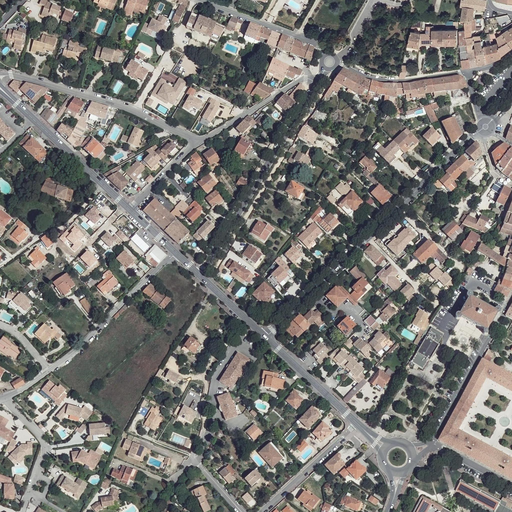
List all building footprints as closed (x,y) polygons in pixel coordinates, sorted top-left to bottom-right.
[(53,17),(57,19),(59,15),(60,13),(61,9),(48,3),(49,2),(43,0),(41,0),(40,5),(45,7),(47,8),(47,10),(44,9),(42,14),(49,17),(48,19),(52,20),(53,17)] [(94,0),(93,3),(99,6),(100,4),(108,7),(107,9),(113,12),(117,0),(94,0)] [(136,9),(145,12),(149,3),(140,0),(137,0),(136,2),(130,0),(128,0),(124,12),(131,15),(133,10),(136,9)] [(485,9),(486,0),(461,0),(461,6),(464,6),(464,5),(474,7),(474,8),(477,8),(485,9)] [(99,6),(97,12),(105,15),(107,9),(108,7),(100,4),(99,6)] [(474,9),(474,8),(474,7),(464,5),(464,6),(461,20),(464,20),(472,19),(473,19),(474,9)] [(64,14),(60,13),(59,15),(63,17),(62,21),(70,24),(74,15),(66,11),(64,14)] [(179,24),(183,14),(177,11),(173,22),(179,24)] [(218,41),(225,29),(192,15),(186,28),(218,41)] [(508,15),(496,17),(499,25),(511,19),(508,15)] [(168,19),(161,16),(158,23),(153,21),(150,26),(149,26),(145,34),(151,36),(153,31),(161,35),(163,30),(166,32),(168,27),(165,26),(168,19)] [(243,22),(232,18),(227,26),(235,29),(238,23),(242,25),(243,22)] [(261,29),(251,25),(245,36),(256,40),(261,29)] [(10,30),(7,41),(12,42),(15,44),(14,46),(22,48),(24,41),(22,41),(24,35),(26,35),(27,30),(19,28),(18,33),(10,30)] [(265,30),(261,29),(256,40),(260,42),(265,30)] [(272,33),(265,30),(260,42),(267,45),(272,33)] [(420,44),(433,44),(432,33),(432,30),(427,30),(427,33),(421,34),(421,38),(420,44)] [(457,44),(457,30),(432,30),(432,33),(433,44),(457,44)] [(511,48),(511,47),(511,34),(509,30),(504,33),(503,34),(511,48)] [(411,31),(408,45),(419,48),(420,47),(420,44),(421,38),(419,37),(420,33),(414,32),(411,31)] [(282,37),(272,33),(267,45),(277,48),(282,37)] [(501,56),(511,48),(503,34),(500,36),(497,38),(499,43),(501,56)] [(481,35),(474,36),(473,45),(475,45),(475,42),(481,40),(481,39),(481,35)] [(46,48),(54,50),(57,40),(43,36),(41,43),(34,41),(31,53),(36,54),(37,51),(45,53),(46,51),(46,48)] [(288,39),(282,37),(277,48),(284,51),(288,39)] [(294,41),(288,39),(284,51),(290,53),(294,41)] [(478,64),(486,63),(484,46),(482,47),(481,40),(475,42),(475,45),(476,48),(478,64)] [(76,58),(79,59),(84,60),(87,49),(80,47),(80,44),(70,41),(69,46),(74,47),(73,52),(64,50),(62,57),(66,59),(67,57),(71,58),(70,60),(75,61),(76,60),(76,58)] [(303,45),(294,41),(290,53),(298,56),(303,45)] [(501,57),(501,56),(499,43),(492,45),(494,60),(501,57)] [(463,68),(471,66),(468,50),(467,44),(460,45),(461,51),(460,51),(463,68)] [(309,47),(303,45),(298,56),(305,59),(309,47)] [(486,63),(494,60),(492,45),(486,46),(484,46),(486,63)] [(114,56),(120,58),(121,54),(98,47),(95,58),(112,63),(114,56)] [(314,49),(309,47),(305,59),(307,60),(311,62),(314,49)] [(471,66),(478,64),(476,48),(473,49),(468,50),(471,66)] [(132,60),(126,70),(131,72),(135,75),(135,74),(139,76),(139,77),(144,80),(149,71),(144,68),(143,69),(139,67),(140,66),(140,65),(132,60)] [(267,74),(273,78),(281,64),(273,60),(267,74)] [(281,64),(273,78),(275,79),(277,75),(285,78),(285,76),(290,68),(281,64)] [(402,65),(400,75),(399,78),(406,77),(408,66),(402,65)] [(299,78),(301,77),(303,72),(298,70),(298,71),(290,68),(285,76),(294,80),(296,76),(299,78)] [(334,81),(324,97),(328,99),(334,89),(337,83),(362,97),(362,96),(365,97),(366,95),(363,93),(365,91),(368,92),(370,82),(365,80),(343,69),(334,81)] [(460,77),(431,81),(434,93),(434,97),(446,96),(445,92),(452,91),(453,98),(466,97),(465,89),(466,89),(463,79),(460,77)] [(173,104),(186,83),(179,78),(173,89),(172,90),(163,85),(163,86),(158,84),(152,94),(156,97),(158,95),(163,98),(162,100),(168,104),(169,102),(173,104)] [(172,90),(173,89),(164,84),(166,82),(161,79),(158,84),(163,86),(163,85),(172,90)] [(12,89),(17,93),(20,90),(26,84),(14,81),(12,83),(11,86),(12,89)] [(263,101),(275,92),(268,88),(262,85),(260,84),(258,86),(250,81),(245,92),(263,101)] [(431,81),(424,82),(426,94),(431,93),(434,93),(431,81)] [(371,82),(371,83),(369,94),(370,96),(371,97),(373,99),(374,97),(375,94),(381,95),(383,85),(371,82)] [(424,82),(416,83),(419,96),(419,99),(424,98),(424,95),(426,94),(424,82)] [(409,85),(402,85),(404,95),(406,95),(406,99),(412,99),(411,97),(419,96),(416,83),(409,85)] [(20,90),(26,95),(34,86),(26,84),(20,90)] [(295,104),(305,88),(300,84),(289,98),(295,104)] [(397,85),(383,85),(381,95),(385,96),(384,103),(390,104),(397,105),(397,96),(397,85)] [(34,86),(26,95),(35,104),(48,90),(34,86)] [(185,105),(190,108),(193,104),(200,108),(204,102),(194,95),(198,89),(192,86),(187,94),(190,96),(185,105)] [(295,104),(289,98),(285,95),(277,103),(279,106),(284,110),(287,113),(295,104)] [(56,115),(61,118),(65,113),(68,108),(75,99),(76,98),(69,96),(56,115)] [(84,104),(75,99),(68,108),(70,109),(77,114),(79,114),(84,104)] [(218,108),(221,103),(212,99),(209,103),(212,105),(203,118),(211,123),(219,109),(218,108)] [(88,114),(98,118),(101,106),(92,103),(87,113),(88,114)] [(432,123),(432,124),(432,123),(438,120),(433,111),(430,105),(429,105),(424,107),(432,123)] [(101,106),(98,118),(105,120),(109,108),(101,106)] [(77,114),(70,109),(67,114),(75,118),(77,114)] [(44,119),(54,128),(61,118),(56,115),(50,110),(46,116),(44,119)] [(257,123),(260,125),(267,118),(262,113),(255,121),(257,123)] [(452,145),(467,130),(460,115),(458,116),(457,113),(454,114),(456,117),(453,118),(441,123),(448,136),(450,140),(452,145)] [(255,121),(249,116),(236,129),(242,135),(251,126),(252,127),(254,126),(253,125),(255,123),(255,124),(257,123),(255,121)] [(75,130),(73,132),(82,136),(88,125),(85,123),(87,119),(86,118),(84,117),(84,118),(81,117),(80,121),(75,130)] [(2,123),(0,124),(0,133),(8,142),(15,134),(9,128),(8,129),(2,123)] [(57,131),(78,150),(82,144),(85,138),(82,136),(73,132),(65,127),(62,125),(57,131)] [(304,127),(297,138),(302,141),(304,139),(308,142),(307,143),(312,145),(317,136),(304,127)] [(138,141),(140,141),(144,132),(135,128),(130,138),(123,136),(121,141),(135,147),(138,141)] [(432,147),(437,141),(435,140),(439,136),(432,128),(423,137),(432,147)] [(401,149),(403,147),(407,151),(410,148),(408,146),(412,143),(415,145),(419,141),(409,131),(407,129),(393,142),(394,142),(401,149)] [(48,153),(28,135),(20,144),(40,163),(48,153)] [(245,138),(241,136),(238,142),(239,143),(235,151),(244,156),(251,144),(243,140),(245,138)] [(89,138),(82,145),(86,149),(94,141),(95,140),(90,138),(89,138)] [(108,144),(102,142),(99,145),(94,141),(85,150),(95,159),(104,150),(103,150),(108,144)] [(161,158),(165,161),(168,157),(167,156),(176,146),(172,142),(169,145),(168,144),(163,149),(162,148),(159,149),(155,153),(161,158)] [(392,157),(401,149),(394,142),(393,142),(385,150),(392,157)] [(373,148),(389,165),(395,159),(392,157),(385,150),(378,143),(373,148)] [(476,143),(454,165),(462,173),(467,178),(474,172),(469,168),(481,156),(481,155),(481,154),(479,151),(476,143)] [(497,168),(511,149),(505,144),(493,154),(497,168)] [(425,159),(431,154),(422,145),(417,150),(425,159)] [(310,158),(292,147),(289,151),(293,154),(294,154),(295,155),(296,156),(294,160),(302,166),(304,163),(308,165),(311,160),(309,159),(310,158)] [(221,160),(213,149),(204,155),(211,165),(215,162),(216,164),(221,160)] [(511,160),(511,149),(497,168),(503,174),(511,160)] [(364,150),(359,157),(362,160),(365,157),(366,158),(369,154),(364,150)] [(148,156),(157,164),(159,163),(157,162),(161,158),(155,153),(154,151),(151,155),(150,154),(148,156)] [(242,160),(244,156),(235,151),(233,155),(242,160)] [(202,160),(197,153),(191,157),(193,158),(191,160),(192,161),(189,164),(194,172),(202,166),(199,162),(202,160)] [(295,155),(294,154),(293,156),(291,156),(288,162),(292,164),(294,160),(296,156),(295,155)] [(152,169),(157,164),(148,156),(143,161),(152,169)] [(362,160),(359,163),(370,173),(370,174),(376,168),(372,164),(373,163),(371,160),(370,162),(366,158),(365,157),(362,160)] [(511,160),(503,174),(509,178),(511,174),(511,160)] [(138,162),(127,173),(136,182),(139,179),(138,178),(146,169),(138,162)] [(454,165),(446,172),(447,174),(454,181),(462,173),(454,165)] [(120,166),(105,175),(122,191),(130,183),(119,173),(123,169),(120,166)] [(219,186),(221,184),(211,173),(199,183),(208,195),(214,190),(212,188),(217,184),(219,186)] [(370,174),(370,173),(367,177),(376,186),(379,182),(370,174)] [(454,181),(447,174),(443,178),(440,182),(447,188),(452,192),(458,185),(454,181)] [(443,178),(442,176),(434,184),(438,188),(441,188),(444,185),(440,182),(443,178)] [(47,183),(42,192),(72,202),(74,192),(55,185),(56,180),(49,178),(47,183)] [(245,189),(248,183),(240,178),(237,184),(245,189)] [(310,188),(299,181),(297,183),(308,190),(310,188)] [(291,182),(285,192),(297,199),(303,189),(291,182)] [(390,197),(392,195),(381,184),(380,186),(379,185),(371,193),(382,205),(391,197),(390,197)] [(511,190),(504,186),(500,195),(496,203),(503,206),(504,207),(511,190)] [(214,190),(208,195),(205,198),(213,208),(217,205),(217,204),(222,199),(216,192),(215,192),(214,190)] [(341,209),(345,206),(346,204),(350,208),(353,211),(354,211),(355,211),(357,209),(357,207),(362,202),(352,192),(338,205),(341,209)] [(327,199),(334,206),(338,202),(330,195),(327,199)] [(144,211),(165,231),(175,220),(176,219),(179,216),(180,215),(181,214),(178,210),(176,208),(170,214),(155,200),(156,199),(154,196),(152,198),(154,200),(144,211)] [(372,208),(376,204),(370,198),(366,201),(372,208)] [(314,221),(315,223),(320,218),(317,215),(322,210),(323,207),(326,209),(326,210),(331,204),(326,199),(311,218),(314,221)] [(201,206),(195,201),(191,204),(185,210),(183,212),(186,216),(192,222),(201,214),(197,210),(201,206)] [(86,216),(95,224),(101,218),(97,214),(100,211),(94,206),(86,216)] [(0,223),(2,225),(5,228),(12,219),(2,211),(3,209),(0,207),(0,223)] [(511,214),(507,213),(503,224),(504,224),(511,226),(511,214)] [(326,216),(319,223),(328,233),(339,222),(337,221),(338,219),(336,217),(334,218),(330,214),(327,217),(326,216)] [(478,221),(468,216),(467,217),(463,223),(462,224),(470,227),(485,233),(488,230),(483,229),(488,220),(481,216),(478,221)] [(19,220),(15,224),(21,228),(20,230),(17,229),(12,235),(21,243),(23,240),(24,241),(29,234),(24,230),(27,226),(19,220)] [(165,231),(179,244),(187,235),(189,237),(191,235),(189,233),(175,220),(165,231)] [(208,222),(193,237),(201,245),(205,241),(203,239),(215,228),(208,222)] [(453,224),(450,222),(442,230),(444,232),(453,224)] [(256,225),(253,230),(254,231),(252,234),(264,242),(270,233),(270,234),(274,229),(267,225),(266,226),(261,223),(259,226),(257,225),(256,225)] [(302,227),(314,240),(322,232),(313,224),(307,230),(303,226),(302,227)] [(453,224),(444,232),(449,237),(453,241),(463,232),(461,230),(459,228),(453,224)] [(511,226),(504,224),(500,232),(510,236),(506,246),(511,248),(509,252),(509,253),(511,254),(511,226)] [(419,233),(412,225),(408,228),(405,231),(404,230),(397,237),(399,237),(396,240),(400,244),(395,249),(394,247),(391,250),(397,256),(405,248),(404,248),(419,233)] [(66,231),(63,235),(68,239),(74,245),(72,248),(76,251),(82,245),(78,241),(84,235),(75,227),(69,233),(66,231)] [(306,247),(314,240),(302,227),(301,229),(304,232),(298,238),(306,247)] [(122,240),(126,236),(121,231),(117,235),(122,240)] [(459,249),(463,252),(465,249),(471,252),(480,237),(471,232),(465,242),(464,241),(459,249)] [(108,233),(101,239),(110,248),(116,242),(118,244),(121,241),(116,236),(113,238),(108,233)] [(68,239),(63,235),(60,238),(64,243),(68,239)] [(46,236),(41,240),(48,249),(53,245),(46,236)] [(290,242),(299,250),(302,247),(293,239),(290,242)] [(421,264),(429,257),(430,255),(437,249),(429,240),(413,256),(421,264)] [(504,267),(507,260),(502,258),(499,257),(491,251),(481,244),(475,255),(476,256),(480,258),(482,253),(504,267)] [(243,255),(249,260),(248,262),(249,263),(251,261),(255,264),(262,254),(250,245),(243,255)] [(372,245),(364,252),(375,263),(382,256),(372,245)] [(158,246),(150,255),(159,264),(167,255),(158,246)] [(40,249),(38,247),(35,249),(36,250),(31,256),(35,261),(32,263),(37,268),(47,259),(39,250),(40,249)] [(284,255),(293,264),(302,256),(293,247),(290,250),(287,252),(286,254),(284,255)] [(447,259),(446,258),(443,254),(437,249),(430,255),(434,259),(436,257),(442,264),(447,259)] [(88,252),(81,258),(82,259),(90,267),(91,268),(97,261),(88,252)] [(123,265),(124,265),(125,263),(129,267),(135,262),(124,252),(117,259),(123,265)] [(159,264),(150,255),(147,258),(149,259),(148,260),(156,268),(159,264)] [(302,256),(293,264),(294,266),(303,257),(302,256)] [(382,256),(375,263),(378,266),(385,259),(382,256)] [(279,266),(283,262),(278,257),(273,264),(274,266),(276,264),(279,266)] [(475,257),(471,265),(476,268),(480,260),(479,259),(475,257)] [(82,259),(80,261),(88,269),(90,267),(82,259)] [(237,275),(242,268),(231,260),(226,267),(229,269),(229,270),(237,275)] [(436,280),(438,278),(443,273),(432,262),(427,267),(431,271),(429,273),(436,280)] [(398,273),(392,266),(386,271),(383,269),(376,275),(379,278),(378,279),(383,283),(385,281),(388,284),(387,285),(389,287),(390,287),(394,291),(401,284),(394,277),(398,273)] [(219,267),(213,277),(216,280),(220,273),(222,274),(224,270),(219,267)] [(280,267),(267,279),(271,283),(271,284),(275,288),(288,276),(280,267)] [(359,281),(357,283),(359,286),(364,281),(362,279),(365,276),(356,267),(350,273),(359,281)] [(254,276),(242,268),(237,275),(245,281),(245,280),(249,283),(254,276)] [(98,287),(103,294),(106,291),(108,293),(112,289),(111,288),(117,283),(114,280),(116,278),(112,274),(111,275),(108,272),(104,276),(107,279),(98,287)] [(454,282),(445,272),(443,273),(438,278),(445,285),(446,284),(450,288),(454,282)] [(67,274),(54,283),(57,288),(59,287),(64,294),(65,296),(70,293),(69,290),(67,287),(70,286),(72,289),(76,286),(67,274)] [(511,288),(511,276),(506,275),(506,276),(505,275),(502,282),(501,281),(499,280),(498,284),(498,285),(511,291),(511,288)] [(92,277),(88,281),(93,287),(97,283),(92,277)] [(151,298),(158,289),(157,289),(160,286),(154,280),(143,292),(151,298)] [(359,286),(357,283),(352,288),(355,291),(352,294),(357,299),(363,294),(360,291),(367,284),(364,281),(359,286)] [(259,297),(261,299),(266,304),(271,300),(269,298),(274,292),(270,288),(269,288),(264,283),(253,295),(257,299),(259,297)] [(339,284),(326,297),(337,308),(343,302),(348,297),(356,305),(358,303),(356,301),(350,295),(339,284)] [(408,285),(400,292),(409,301),(413,297),(411,294),(414,291),(408,285)] [(506,298),(511,291),(498,285),(494,292),(506,298)] [(160,306),(167,297),(158,289),(151,298),(160,306)] [(19,296),(11,293),(9,299),(14,301),(20,306),(18,308),(25,315),(32,307),(19,296)] [(500,310),(500,309),(499,309),(499,308),(498,308),(497,308),(496,308),(495,309),(494,310),(472,298),(472,297),(473,296),(473,295),(472,294),(471,293),(470,293),(469,293),(468,293),(467,294),(467,295),(466,296),(466,297),(467,298),(468,299),(459,314),(458,313),(457,313),(456,314),(455,314),(455,315),(455,316),(455,317),(455,318),(455,319),(457,319),(458,319),(459,319),(460,319),(461,317),(483,330),(483,331),(483,332),(483,334),(485,335),(487,335),(489,333),(489,331),(488,330),(497,314),(499,314),(500,313),(500,311),(500,310)] [(172,301),(167,297),(160,306),(164,309),(167,307),(172,301)] [(90,312),(93,309),(85,298),(81,301),(89,313),(90,312)] [(385,302),(378,308),(383,313),(381,315),(379,317),(383,321),(387,321),(396,313),(385,302)] [(127,308),(125,306),(119,313),(121,315),(127,308)] [(97,307),(93,309),(90,312),(92,316),(100,311),(97,307)] [(311,311),(303,318),(310,325),(314,322),(317,325),(321,321),(324,318),(317,310),(314,313),(311,311)] [(429,325),(431,322),(427,319),(429,316),(420,310),(416,317),(412,325),(420,330),(417,334),(419,335),(422,337),(428,327),(429,325)] [(300,315),(293,321),(303,332),(310,325),(303,318),(300,315)] [(369,327),(376,321),(370,315),(364,321),(369,327)] [(347,318),(338,327),(339,329),(337,331),(342,336),(344,334),(345,335),(346,335),(347,336),(353,331),(352,329),(355,326),(347,318)] [(303,332),(293,321),(287,328),(291,332),(290,332),(294,336),(294,335),(297,338),(303,332)] [(378,324),(376,321),(372,325),(371,327),(374,330),(379,325),(378,324)] [(53,336),(55,338),(58,341),(62,336),(54,329),(52,330),(49,327),(48,328),(45,324),(35,334),(40,338),(42,335),(48,341),(51,338),(53,336)] [(431,328),(428,327),(422,337),(415,348),(411,355),(414,357),(411,362),(410,362),(407,365),(405,364),(421,373),(423,370),(428,361),(429,361),(430,360),(439,346),(439,345),(438,344),(443,335),(437,331),(431,328)] [(291,332),(287,328),(285,329),(293,337),(294,336),(290,332),(291,332)] [(382,349),(383,349),(387,345),(384,343),(387,340),(379,332),(378,333),(376,334),(377,335),(375,337),(373,339),(382,349)] [(46,344),(48,341),(42,335),(40,338),(46,344)] [(422,337),(419,335),(414,344),(415,345),(414,347),(415,348),(422,337)] [(4,337),(0,341),(0,346),(4,349),(3,352),(12,358),(13,356),(16,358),(21,351),(8,341),(8,340),(4,337)] [(196,341),(191,338),(185,346),(188,348),(187,349),(189,351),(194,354),(200,346),(196,342),(196,341)] [(367,352),(370,349),(369,348),(364,343),(360,339),(359,338),(353,345),(358,351),(359,350),(367,358),(370,355),(367,352)] [(382,349),(373,339),(369,343),(366,340),(364,343),(369,348),(371,347),(377,353),(382,349)] [(314,343),(309,348),(319,358),(317,361),(320,364),(328,357),(325,353),(327,351),(317,340),(314,343)] [(397,343),(388,353),(390,354),(399,345),(397,343)] [(341,351),(337,355),(333,360),(340,366),(348,357),(341,351)] [(334,352),(328,357),(332,361),(333,360),(337,355),(334,352)] [(229,388),(246,359),(236,353),(219,382),(229,388)] [(491,357),(486,354),(483,359),(489,362),(490,360),(491,357)] [(350,371),(357,364),(349,356),(348,357),(340,366),(343,369),(345,367),(350,372),(350,371)] [(246,359),(229,388),(231,389),(248,360),(246,359)] [(511,375),(494,366),(491,364),(489,362),(483,359),(460,402),(439,440),(511,479),(511,375)] [(364,370),(357,364),(350,371),(357,377),(360,374),(364,370)] [(380,370),(370,383),(374,386),(376,384),(383,388),(394,373),(388,369),(385,374),(380,370)] [(169,371),(165,378),(169,380),(168,383),(174,386),(178,379),(181,381),(183,378),(169,371)] [(275,378),(276,373),(264,371),(263,378),(267,379),(265,387),(271,388),(271,391),(278,392),(279,389),(283,389),(285,380),(278,378),(275,378)] [(350,372),(348,374),(355,380),(357,377),(350,371),(350,372)] [(359,383),(363,379),(364,378),(360,374),(357,377),(355,380),(359,383)] [(16,389),(25,384),(21,378),(14,382),(12,383),(16,389)] [(343,400),(347,403),(363,387),(367,383),(363,379),(359,383),(343,400)] [(50,382),(42,390),(47,394),(49,391),(54,395),(53,396),(58,400),(56,402),(55,403),(59,406),(67,398),(63,394),(67,390),(61,385),(58,388),(50,382)] [(49,391),(47,394),(56,402),(58,400),(53,396),(54,395),(49,391)] [(298,404),(302,400),(298,396),(298,395),(294,391),(290,395),(291,396),(287,401),(296,409),(300,405),(298,404)] [(216,398),(226,421),(237,416),(228,393),(216,398)] [(69,406),(67,405),(61,412),(65,416),(67,414),(81,418),(81,417),(84,418),(87,421),(94,413),(86,406),(83,409),(69,406)] [(190,414),(192,411),(184,406),(178,416),(192,423),(195,417),(190,414)] [(308,428),(313,423),(313,422),(316,418),(319,415),(318,413),(316,411),(314,412),(310,409),(299,420),(308,428)] [(157,417),(158,415),(150,411),(146,418),(147,419),(151,413),(157,417)] [(65,416),(61,412),(57,417),(61,420),(65,416)] [(151,413),(147,419),(144,425),(154,430),(160,419),(157,417),(151,413)] [(9,421),(1,416),(0,417),(0,420),(8,424),(9,421)] [(8,424),(0,420),(0,436),(11,443),(13,440),(16,435),(5,429),(8,424)] [(327,429),(329,427),(323,422),(313,433),(319,439),(320,438),(322,440),(325,437),(325,438),(330,432),(327,429)] [(106,424),(90,425),(91,436),(106,435),(106,436),(111,436),(110,428),(106,428),(106,424)] [(254,441),(263,433),(255,424),(246,432),(254,441)] [(18,442),(13,440),(7,451),(13,455),(9,459),(14,464),(26,453),(33,453),(33,443),(28,443),(28,445),(23,445),(19,449),(16,451),(14,450),(18,442)] [(143,452),(145,448),(126,440),(123,448),(130,452),(128,456),(140,461),(144,452),(143,452)] [(308,444),(303,440),(296,447),(301,452),(308,444)] [(276,454),(278,453),(269,444),(268,445),(276,454)] [(277,462),(282,457),(278,453),(276,454),(268,445),(259,453),(268,463),(270,461),(274,466),(277,463),(277,462)] [(96,466),(99,461),(97,459),(100,454),(92,450),(89,455),(83,451),(82,453),(80,452),(72,452),(72,460),(77,459),(81,461),(86,464),(87,461),(96,466)] [(26,453),(14,464),(16,466),(19,463),(21,464),(25,459),(24,458),(27,455),(33,455),(33,453),(26,453)] [(334,474),(345,464),(340,458),(341,457),(341,456),(340,455),(339,454),(337,454),(336,455),(325,465),(334,474)] [(283,459),(282,457),(277,462),(277,463),(274,466),(270,461),(268,463),(273,468),(283,459)] [(356,461),(347,469),(345,467),(340,472),(345,478),(350,472),(357,479),(366,471),(356,461)] [(229,465),(225,468),(232,475),(235,472),(229,465)] [(118,479),(122,481),(123,479),(128,482),(129,479),(133,481),(137,471),(133,469),(132,471),(122,467),(120,472),(114,470),(112,476),(118,478),(118,479)] [(232,475),(225,468),(220,473),(229,484),(235,478),(232,475)] [(322,475),(317,470),(311,476),(313,478),(317,474),(319,477),(322,475)] [(253,471),(245,479),(252,486),(260,479),(253,471)] [(14,495),(14,485),(10,485),(10,478),(1,474),(0,475),(0,481),(5,483),(4,495),(7,495),(7,499),(15,499),(15,495),(14,495)] [(67,479),(62,476),(57,484),(62,487),(67,479)] [(76,484),(67,479),(62,487),(75,495),(77,492),(82,495),(88,484),(79,478),(76,484)] [(111,482),(104,480),(102,483),(101,485),(107,490),(111,482)] [(501,501),(463,481),(462,480),(456,490),(496,511),(502,511),(503,511),(497,507),(501,501)] [(203,511),(204,511),(211,509),(204,496),(207,494),(203,486),(193,490),(203,511)] [(98,503),(93,509),(96,511),(100,511),(102,510),(104,510),(104,508),(115,506),(115,503),(120,502),(118,496),(120,491),(113,489),(110,495),(111,497),(102,500),(103,503),(98,503)] [(307,505),(313,509),(319,499),(309,492),(308,494),(307,492),(304,491),(298,499),(304,504),(306,505),(307,505)] [(248,492),(242,497),(248,503),(253,498),(248,492)] [(178,501),(183,496),(179,493),(174,498),(178,501)] [(357,511),(361,502),(346,496),(345,499),(343,498),(341,504),(357,511)] [(379,501),(371,496),(369,500),(376,505),(379,501)] [(423,496),(422,499),(431,504),(435,506),(445,511),(446,509),(444,508),(445,507),(423,496)] [(422,499),(414,511),(426,511),(431,504),(422,499)] [(501,500),(501,501),(497,507),(503,511),(502,511),(511,511),(511,509),(506,506),(507,503),(501,500)] [(328,511),(331,505),(325,503),(322,509),(328,511)]
